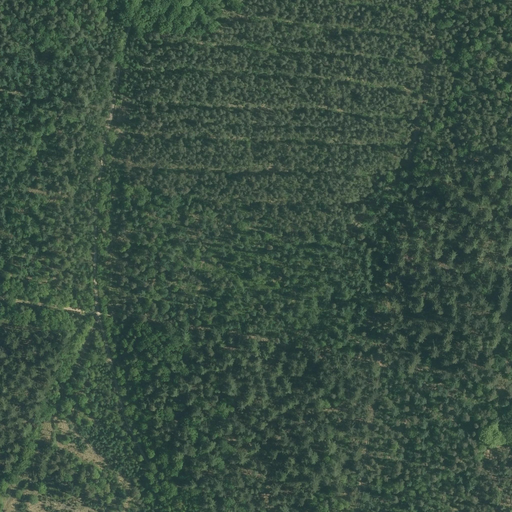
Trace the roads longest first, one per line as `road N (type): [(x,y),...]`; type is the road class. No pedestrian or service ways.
road 1 (track): [(356,511),(376,357),(98,313)]
road 2 (track): [(137,0),(105,125),(98,313),(0,297)]
road 3 (track): [(6,511),(98,313)]
road 4 (track): [(98,313),(123,415),(172,511)]
